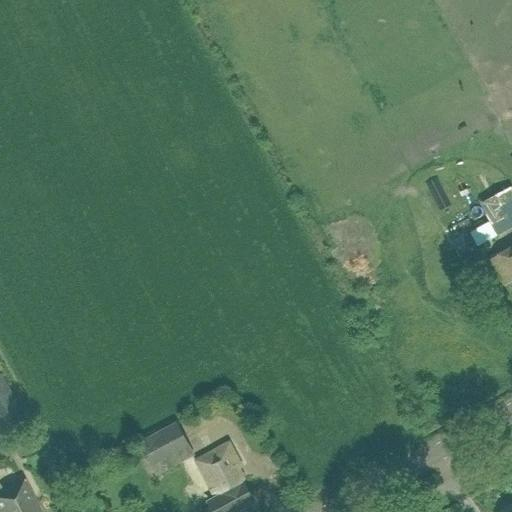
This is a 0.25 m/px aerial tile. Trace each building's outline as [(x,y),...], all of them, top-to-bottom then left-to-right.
[(511,230),(511,210),(509,204),(486,216),(483,210),(464,221),(469,233),(475,246),(496,235),(498,238),(511,230)] [(511,250),(491,262),(504,286),(509,283),(511,289),(511,250)] [(0,373),(0,417),(18,408),(0,373)] [(152,470),(192,449),(176,421),(137,442),(152,470)] [(208,501),(213,511),(236,511),(255,502),(238,469),(242,466),(229,443),(196,460),(215,497),(208,501)] [(23,480),(1,492),(0,490),(0,511),(37,511),(34,506),(36,505),(23,480)]
